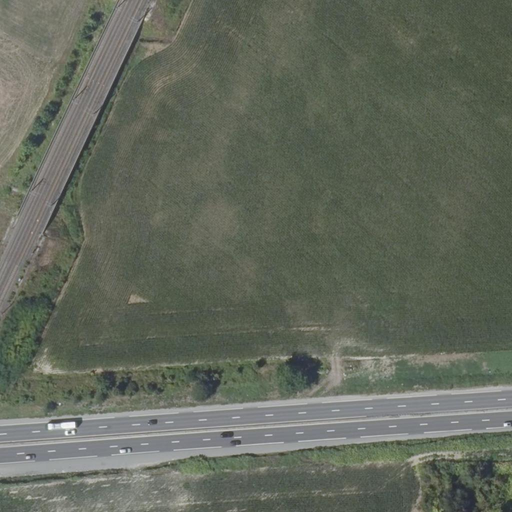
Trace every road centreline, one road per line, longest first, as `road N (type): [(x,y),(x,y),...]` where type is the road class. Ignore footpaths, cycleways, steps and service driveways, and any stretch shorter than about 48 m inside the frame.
road 1 (primary): [(0,9),(336,411)]
road 2 (trunk): [(0,454),(347,431)]
road 3 (trunk): [(336,411),(0,434)]
road 4 (trunk): [(511,399),(336,411)]
road 5 (trunk): [(347,431),(511,419)]
